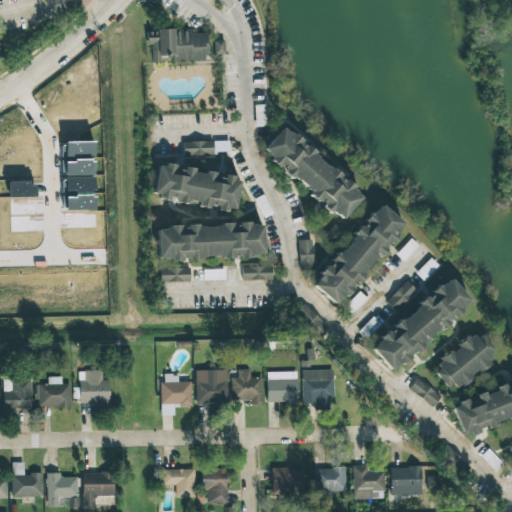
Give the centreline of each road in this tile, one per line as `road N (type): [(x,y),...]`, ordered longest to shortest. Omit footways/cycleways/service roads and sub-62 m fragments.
road 1 (residential): [(0,441),(396,433)]
road 2 (residential): [(0,97),(120,0)]
